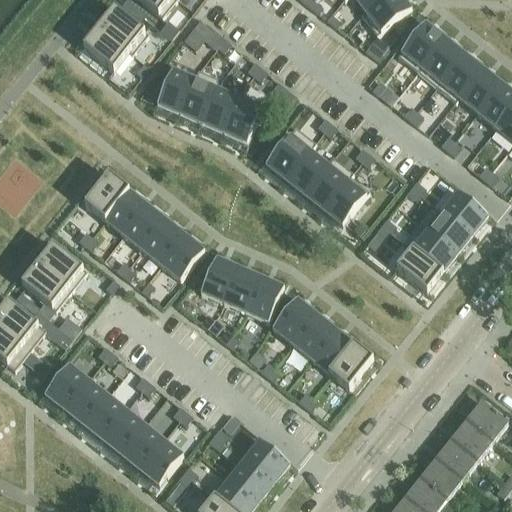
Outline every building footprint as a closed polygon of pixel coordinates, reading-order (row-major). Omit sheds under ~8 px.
[(172,0),(131,0),(163,25),(179,5),(179,4),(176,1),(175,2),(172,0)] [(305,0),(304,0),(300,5),(309,13),(314,7),(305,0)] [(353,0),(352,1),(353,2),(366,19),(367,20),(393,0),(353,0)] [(366,19),(362,22),(363,23),(378,43),(413,17),(399,0),(393,0),(367,20),(366,19)] [(125,9),(123,12),(132,19),(137,13),(128,6),(125,9)] [(314,7),(309,13),(319,21),(324,14),(314,7)] [(137,13),(132,19),(142,27),(144,24),(147,20),(137,13)] [(115,15),(100,34),(130,59),(129,59),(133,62),(134,62),(149,42),(115,15)] [(332,21),(327,27),(337,35),(342,29),(332,21)] [(426,30),(398,64),(418,79),(445,45),(426,30)] [(100,34),(84,54),(114,78),(129,59),(130,59),(100,34)] [(219,40),(212,49),(218,55),(225,45),(219,40)] [(225,45),(218,55),(224,60),(232,50),(225,45)] [(445,45),(418,79),(437,94),(464,60),(445,45)] [(375,55),(370,61),(379,69),(384,62),(375,55)] [(464,60),(437,94),(456,109),(457,110),(459,106),(459,105),(483,75),(464,60)] [(255,69),(248,78),(254,83),(262,74),(255,69)] [(144,70),(137,80),(143,85),(151,75),(144,70)] [(262,74),(254,83),(260,88),(268,79),(262,74)] [(483,75),(459,105),(459,106),(477,120),(502,90),(483,75)] [(173,76),(158,112),(181,122),(196,86),(195,86),(173,76)] [(196,86),(181,122),(203,131),(220,91),(221,92),(223,87),(222,87),(200,77),(199,77),(195,86),(196,86)] [(380,88),(373,98),(379,103),(387,93),(380,88)] [(511,98),(502,90),(477,120),(496,135),(511,115),(511,98)] [(220,91),(203,131),(225,141),(242,101),(221,92),(220,91)] [(242,101),(225,141),(248,151),(265,111),(242,101)] [(412,113),(404,123),(410,128),(418,118),(412,113)] [(511,115),(496,135),(511,148),(511,115)] [(418,118),(410,128),(417,133),(424,123),(418,118)] [(326,125),(318,134),(324,139),(332,130),(326,125)] [(332,130),(324,139),(331,145),(338,135),(332,130)] [(296,134),(266,172),(286,187),(310,157),(311,158),(317,150),(316,150),(296,134)] [(449,143),(442,153),(448,158),(455,148),(449,143)] [(455,148),(448,158),(454,163),(462,153),(455,148)] [(363,155),(355,164),(362,169),(369,160),(363,155)] [(310,157),(286,187),(305,202),(329,172),(328,171),(311,158),(310,157)] [(369,160),(362,169),(368,174),(376,165),(369,160)] [(329,172),(305,202),(323,217),(351,183),(352,184),(355,180),(354,180),(335,165),(334,164),(328,171),(329,172)] [(486,173),(479,182),(485,187),(493,178),(486,173)] [(493,178),(485,187),(491,192),(499,183),(493,178)] [(110,182),(86,212),(105,228),(129,197),(110,182)] [(351,183),(323,217),(343,233),(370,199),(352,184),(351,183)] [(417,188),(412,194),(422,202),(427,196),(417,188)] [(412,194),(407,200),(417,208),(422,202),(412,194)] [(129,197),(105,228),(124,243),(148,212),(129,197)] [(444,218),(443,219),(473,243),(489,223),(459,199),(444,218)] [(148,212),(124,243),(143,258),(167,227),(148,212)] [(424,234),(424,235),(427,238),(428,237),(458,262),(473,243),(443,219),(444,218),(440,215),(439,216),(424,234)] [(387,225),(382,232),(392,239),(397,233),(387,225)] [(167,227),(143,258),(162,273),(186,242),(167,227)] [(382,232),(378,238),(387,246),(392,239),(382,232)] [(414,255),(413,256),(443,280),(458,262),(428,237),(427,238),(414,255)] [(86,238),(79,248),(85,253),(93,243),(86,238)] [(378,238),(368,251),(377,258),(387,246),(378,238)] [(186,242),(162,273),(181,288),(206,258),(186,242)] [(93,243),(85,253),(92,258),(99,248),(93,243)] [(54,252),(38,272),(72,299),(88,279),(54,252)] [(409,253),(394,273),(428,300),(443,280),(413,256),(414,255),(410,252),(409,253)] [(217,265),(202,301),(225,311),(240,275),(217,265)] [(124,268),(116,278),(123,283),(130,273),(124,268)] [(38,272),(23,291),(57,319),(72,299),(38,272)] [(130,273),(123,283),(129,288),(137,278),(130,273)] [(225,311),(247,320),(262,285),(240,275),(225,311)] [(262,285),(247,320),(270,330),(285,295),(262,285)] [(111,286),(104,295),(110,300),(117,291),(111,286)] [(149,288),(142,298),(148,303),(156,293),(149,288)] [(20,303),(17,306),(27,314),(32,307),(22,300),(20,303)] [(297,306),(273,336),(293,352),(317,321),(298,306),(297,306)] [(32,307),(27,314),(36,321),(38,318),(41,315),(32,307)] [(9,309),(0,319),(0,333),(31,358),(46,340),(47,339),(9,309)] [(35,321),(31,326),(47,339),(46,340),(66,356),(74,346),(59,334),(50,327),(38,318),(36,321),(35,321)] [(209,321),(202,331),(208,336),(216,326),(209,321)] [(317,321),(293,352),(312,367),(336,336),(317,321)] [(0,333),(0,365),(16,378),(31,358),(0,333)] [(227,336),(220,345),(226,350),(234,341),(227,336)] [(336,336),(312,367),(330,382),(355,351),(336,336)] [(234,341),(226,350),(232,356),(240,346),(234,341)] [(355,351),(330,382),(350,397),(374,367),(355,351)] [(106,353),(98,363),(105,368),(112,358),(106,353)] [(112,358),(105,368),(111,373),(119,364),(112,358)] [(269,369),(261,378),(267,383),(275,374),(269,369)] [(47,370),(39,380),(45,385),(53,376),(47,370)] [(70,371),(46,402),(65,417),(89,387),(70,371)] [(275,374),(267,383),(274,389),(281,379),(275,374)] [(144,383),(136,393),(142,398),(150,388),(144,383)] [(89,387),(65,417),(84,432),(108,402),(89,387)] [(150,388),(142,398),(149,403),(156,394),(150,388)] [(306,399),(299,408),(305,413),(313,404),(306,399)] [(108,402),(84,432),(103,447),(127,417),(108,402)] [(313,404),(305,413),(311,418),(319,409),(313,404)] [(482,409),(467,428),(493,450),(509,430),(482,409)] [(181,413),(173,423),(180,428),(187,418),(181,413)] [(127,417),(103,447),(122,462),(146,432),(127,417)] [(187,418),(180,428),(186,433),(194,423),(187,418)] [(467,428),(452,447),(478,469),(493,450),(467,428)] [(146,432),(122,462),(140,477),(165,447),(146,432)] [(219,436),(214,443),(224,450),(229,444),(219,436)] [(214,443),(209,449),(219,457),(224,450),(214,443)] [(165,447),(140,477),(160,493),(184,463),(165,447)] [(260,447),(245,467),(275,491),(291,472),(260,447)] [(452,447),(437,466),(463,488),(478,469),(452,447)] [(437,466),(421,486),(448,507),(463,488),(437,466)] [(245,467),(230,486),(260,510),(275,491),(245,467)] [(190,474),(184,480),(194,488),(199,482),(190,474)] [(184,480),(179,486),(189,494),(194,488),(184,480)] [(230,486),(215,505),(223,511),(258,511),(260,510),(230,486)] [(421,486),(406,505),(414,511),(443,511),(448,507),(421,486)] [(504,504),(511,495),(505,490),(498,499),(504,504)]
